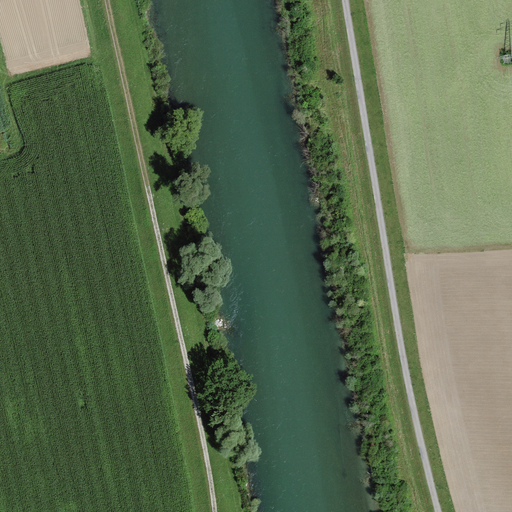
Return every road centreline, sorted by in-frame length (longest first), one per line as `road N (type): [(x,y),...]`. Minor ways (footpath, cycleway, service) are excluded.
road 1 (track): [(105,0),(217,511)]
road 2 (track): [(337,0),(438,511)]
